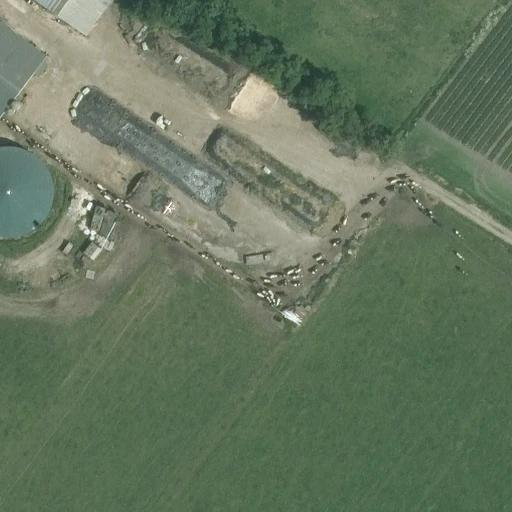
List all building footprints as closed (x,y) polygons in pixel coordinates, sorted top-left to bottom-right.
[(32,0),(57,18),(69,0),(32,0)] [(72,0),(61,16),(90,38),(117,0),(72,0)] [(0,116),(43,59),(0,26),(0,116)] [(205,82),(219,66),(212,61),(198,77),(205,82)] [(0,238),(2,238),(3,239),(5,239),(6,239),(8,239),(9,239),(11,239),(13,239),(14,238),(16,238),(17,238),(19,238),(20,237),(22,237),(23,236),(25,236),(26,235),(28,234),(29,234),(30,233),(32,232),(33,231),(34,230),(36,229),(37,228),(38,227),(39,226),(40,225),(41,224),(43,223),(44,221),(44,220),(45,219),(46,218),(47,216),(48,215),(49,213),(49,212),(50,211),(50,209),(51,208),(51,206),(52,205),(52,203),(52,202),(53,200),(53,198),(53,197),(53,195),(53,194),(53,192),(53,191),(53,189),(53,187),(52,186),(52,184),(52,183),(51,181),(51,180),(50,178),(50,177),(49,175),(49,174),(48,172),(47,171),(46,170),(45,168),(44,167),(44,166),(43,165),(41,163),(40,162),(39,161),(38,160),(37,159),(36,158),(34,157),(33,156),(32,155),(30,154),(29,154),(28,153),(26,152),(25,152),(23,151),(22,151),(20,150),(19,150),(17,149),(16,149),(14,149),(13,149),(11,149),(9,148),(8,148),(6,148),(5,149),(3,149),(2,149),(0,149),(0,238)] [(253,185),(249,194),(272,204),(276,194),(253,185)] [(122,206),(126,195),(111,189),(107,200),(122,206)] [(54,307),(80,281),(59,259),(39,279),(47,287),(40,293),(54,307)]
